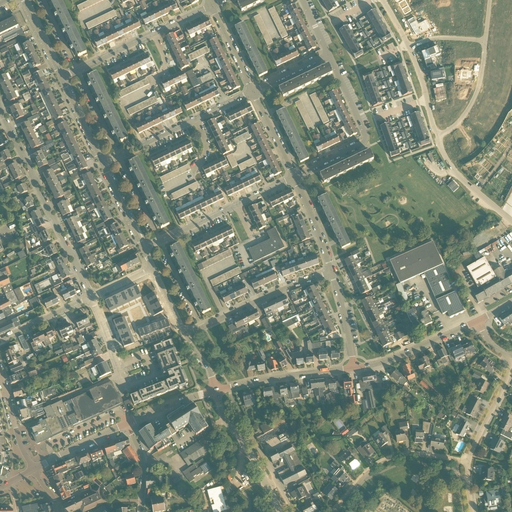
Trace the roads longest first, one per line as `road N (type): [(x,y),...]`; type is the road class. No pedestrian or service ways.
road 1 (residential): [(91,298),(0,107)]
road 2 (residential): [(294,177),(366,136),(328,54)]
road 3 (residential): [(467,463),(422,455),(386,460),(333,511)]
road 4 (residential): [(383,0),(413,55),(440,134)]
road 5 (residential): [(201,328),(331,272)]
road 6 (tertiary): [(216,391),(353,368)]
road 7 (tertiary): [(353,368),(478,322)]
